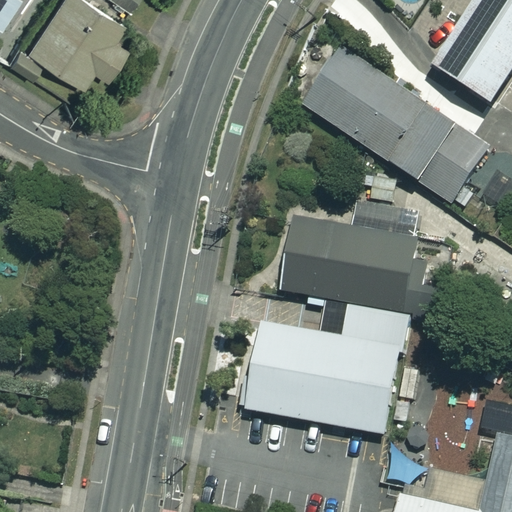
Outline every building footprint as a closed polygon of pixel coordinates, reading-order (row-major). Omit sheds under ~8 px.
[(0,0),(0,27),(3,29),(16,3),(10,0),(0,0)] [(46,65),(97,98),(127,53),(114,44),(125,27),(82,0),(63,0),(29,53),(46,65)] [(138,0),(112,0),(130,12),(138,0)] [(511,96),(511,0),(493,0),(446,73),(503,110),(511,96)] [(46,65),(29,53),(21,48),(11,64),(36,81),(46,65)] [(493,146),(347,50),(309,109),(454,204),(493,146)] [(302,226),(290,300),(413,319),(425,245),(302,226)] [(411,357),(269,332),(254,412),(397,437),(411,357)] [(511,387),(490,384),(482,425),(511,431),(511,387)] [(488,511),(410,498),(407,511),(511,511),(511,445),(501,444),(488,511)] [(386,460),(381,486),(421,494),(426,468),(386,460)]
